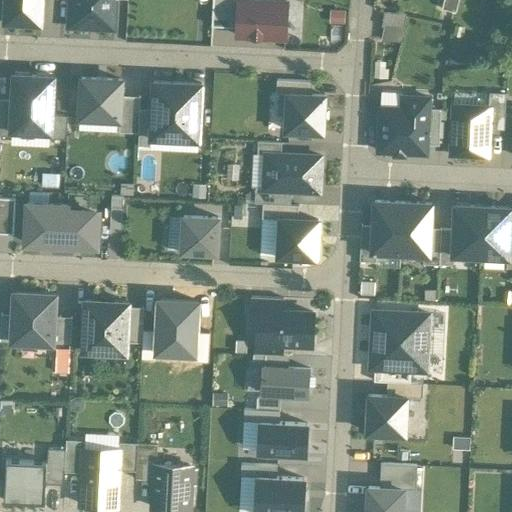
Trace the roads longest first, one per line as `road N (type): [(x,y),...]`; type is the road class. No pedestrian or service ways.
road 1 (residential): [(360,70),(0,49)]
road 2 (residential): [(348,283),(0,263)]
road 3 (residential): [(335,511),(348,283)]
road 4 (residential): [(511,182),(354,173)]
